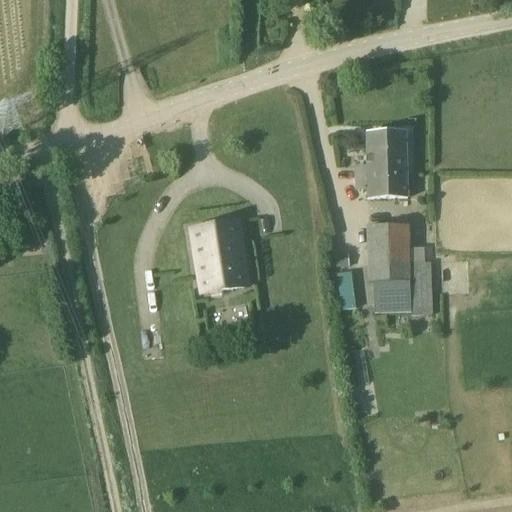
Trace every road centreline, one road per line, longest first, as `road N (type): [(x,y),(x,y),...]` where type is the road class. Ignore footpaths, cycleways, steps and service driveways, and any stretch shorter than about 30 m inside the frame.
road 1 (unclassified): [(65,146),(298,68),(511,22)]
road 2 (track): [(42,150),(117,511)]
road 3 (unclassified): [(65,146),(67,0)]
